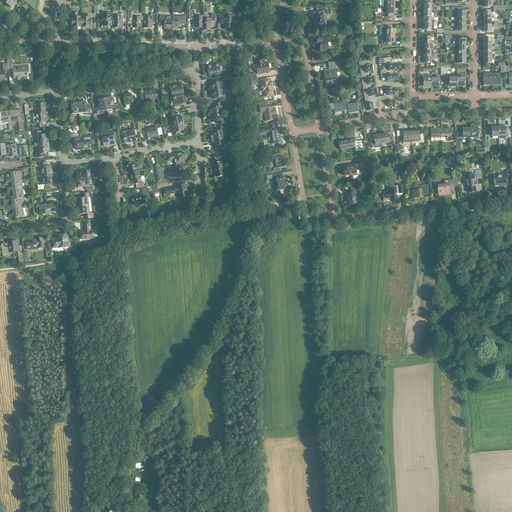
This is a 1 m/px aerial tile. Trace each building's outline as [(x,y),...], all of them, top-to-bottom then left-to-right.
[(16,3),(15,3),(17,0),(8,0),(6,3),(12,8),(16,3)] [(23,0),(35,10),(36,0),(23,0)] [(325,24),(324,14),(326,14),(326,13),(330,13),(330,11),(331,10),(330,6),(316,6),(317,13),(314,14),(317,26),(325,24)] [(382,7),(382,14),(385,14),(385,16),(391,16),(391,14),(394,14),(394,7),(386,7),(383,7),(382,7)] [(460,7),(451,7),(451,10),(454,10),(454,11),(455,11),(455,18),(457,18),(466,18),(466,11),(460,11),(460,7)] [(495,12),(483,12),(483,19),(495,19),(495,13),(505,13),(505,9),(495,9),(495,12)] [(195,27),(202,27),(203,27),(203,18),(203,16),(194,16),(195,10),(189,10),(189,19),(195,19),(195,27)] [(81,26),(81,17),(77,17),(77,13),(73,13),(73,18),(72,18),(72,22),(71,22),(71,24),(72,25),(72,26),(81,27),(81,26)] [(113,16),(113,26),(112,26),(112,27),(120,27),(120,23),(122,23),(122,22),(126,22),(126,13),(121,13),(121,16),(113,16)] [(142,17),(133,17),(133,14),(128,13),(128,20),(133,20),(133,21),(133,23),(132,28),(141,28),(141,23),(142,23),(142,17)] [(113,26),(113,16),(113,14),(103,14),(103,22),(105,22),(105,26),(112,26),(113,26)] [(142,23),(143,23),(143,28),(152,28),(152,24),(152,22),(157,22),(157,14),(151,14),(151,16),(144,16),(144,17),(142,17),(142,23)] [(202,27),(202,29),(210,29),(210,21),(215,21),(215,14),(211,14),(211,18),(203,18),(203,27),(202,27)] [(81,17),(81,26),(82,26),(82,27),(90,27),(90,26),(91,26),(91,25),(91,23),(91,22),(91,18),(90,18),(90,15),(86,15),(86,17),(82,17),(81,17)] [(172,18),(168,17),(168,16),(160,16),(160,23),(163,23),(163,22),(165,22),(164,26),(168,26),(167,28),(173,28),(173,18),(172,18)] [(173,28),(179,29),(179,24),(185,24),(185,17),(172,16),(172,18),(173,18),(173,28)] [(222,23),(224,23),(224,28),(233,28),(233,16),(224,16),(219,16),(218,24),(222,24),(222,23)] [(385,26),(380,26),(380,36),(382,36),(385,36),(386,36),(394,36),(394,29),(391,29),(391,27),(385,26)] [(331,38),(330,34),(318,36),(321,51),(329,50),(329,52),(333,51),(332,46),(328,46),(327,39),(331,38)] [(385,36),(382,36),(382,45),(391,45),(391,43),(394,43),(394,36),(386,36),(385,36)] [(393,70),(394,70),(394,63),(390,63),(390,57),(379,59),(379,65),(384,65),(384,70),(393,70)] [(268,63),(264,63),(263,60),(257,61),(258,64),(256,65),(257,74),(263,73),(262,72),(264,72),(264,73),(269,72),(268,63)] [(368,72),(373,72),(372,65),(367,65),(366,60),(359,61),(361,73),(368,72)] [(338,67),(337,61),(328,63),(329,70),(324,71),(326,81),(327,85),(333,84),(332,80),(337,79),(336,68),(338,67)] [(9,73),(8,68),(8,63),(4,64),(4,71),(0,70),(0,80),(5,80),(5,73),(9,73)] [(219,64),(212,66),(212,65),(207,66),(209,74),(213,73),(213,75),(221,73),(219,64)] [(29,72),(29,67),(26,68),(26,65),(21,65),(21,66),(13,66),(14,78),(15,78),(15,80),(19,80),(19,78),(27,77),(27,72),(29,72)] [(384,70),(381,70),(381,77),(385,77),(385,81),(394,81),(394,74),(393,74),(393,70),(384,70)] [(370,84),(375,83),(373,76),(368,77),(368,72),(361,73),(363,85),(370,84)] [(501,85),(500,73),(492,74),(492,85),(501,85)] [(483,74),(484,85),(492,85),(492,74),(483,74)] [(431,86),(431,77),(427,77),(427,75),(423,76),(423,78),(423,84),(425,84),(425,87),(428,86),(429,88),(431,87),(431,86)] [(431,75),(431,77),(431,86),(438,86),(438,83),(439,83),(439,75),(431,75)] [(450,83),(450,86),(457,86),(457,77),(449,77),(449,83),(450,83)] [(465,83),(465,77),(457,77),(457,86),(464,86),(464,83),(465,83)] [(273,86),(272,82),(267,82),(266,79),(260,80),(261,83),(260,84),(261,92),(264,91),(265,96),(268,95),(268,96),(273,96),(272,86),(273,86)] [(221,89),(219,82),(207,84),(209,91),(221,89)] [(171,89),(172,95),(174,95),(182,93),(182,90),(183,90),(182,84),(169,86),(170,90),(171,89)] [(364,97),(375,95),(376,95),(375,88),(370,89),(370,84),(363,85),(364,97)] [(384,96),(378,97),(378,100),(381,99),(381,100),(393,100),(393,95),(394,95),(394,88),(387,88),(387,94),(384,94),(384,96)] [(148,90),(144,91),(146,101),(157,99),(158,104),(163,103),(162,95),(157,96),(156,89),(151,90),(149,91),(148,90)] [(221,89),(209,91),(209,95),(210,95),(210,98),(216,97),(216,99),(224,98),(224,97),(226,96),(225,95),(222,95),(221,89)] [(184,97),(184,93),(182,93),(174,95),(174,97),(173,98),(175,105),(176,104),(176,106),(173,107),(174,110),(180,109),(179,104),(184,103),(183,97),(184,97)] [(125,105),(133,104),(133,106),(136,105),(135,97),(132,98),(131,95),(128,96),(128,94),(123,95),(125,105)] [(364,97),(365,103),(363,104),(363,110),(366,110),(367,111),(374,109),(373,108),(377,108),(375,97),(376,97),(375,95),(364,97)] [(109,98),(104,98),(107,110),(113,109),(115,108),(115,111),(120,110),(119,104),(114,105),(112,97),(109,98)] [(394,107),(394,100),(393,100),(381,100),(381,99),(378,100),(378,97),(376,97),(375,97),(377,108),(385,107),(385,106),(387,106),(387,107),(394,107)] [(99,112),(107,110),(104,98),(98,100),(99,107),(93,108),(94,114),(98,114),(97,112),(99,111),(99,112)] [(357,103),(347,105),(346,100),(342,100),(343,102),(333,104),(334,112),(348,110),(348,114),(358,112),(357,103)] [(79,112),(78,101),(71,102),(72,110),(70,110),(71,116),(73,115),(73,113),(79,112)] [(78,101),(79,112),(85,112),(85,114),(90,114),(90,107),(85,107),(85,101),(78,101)] [(264,112),(266,121),(274,120),(274,117),(277,116),(275,108),(272,109),(271,106),(268,107),(267,102),(259,103),(260,113),(264,112)] [(36,104),(37,114),(46,113),(45,109),(45,107),(45,103),(36,104)] [(215,107),(209,108),(210,115),(220,113),(219,108),(222,107),(221,103),(214,104),(215,107)] [(7,113),(7,111),(1,112),(2,118),(2,123),(8,122),(10,132),(14,132),(12,121),(11,112),(7,113)] [(17,111),(11,112),(12,121),(18,120),(19,131),(24,130),(22,121),(25,120),(24,113),(21,114),(22,116),(18,116),(17,111)] [(171,122),(172,122),(173,125),(183,123),(182,116),(176,118),(175,116),(176,115),(176,112),(169,113),(171,122)] [(35,114),(33,115),(34,125),(35,125),(35,128),(43,127),(43,122),(47,122),(46,113),(37,114),(35,114)] [(224,118),(221,119),(220,113),(210,115),(211,122),(217,121),(218,124),(225,123),(224,118)] [(178,131),(185,130),(183,123),(173,125),(174,129),(172,129),(173,134),(178,133),(178,131)] [(139,129),(138,124),(133,125),(134,130),(128,131),(128,132),(124,133),(125,138),(123,138),(124,144),(130,142),(130,141),(132,141),(136,140),(135,132),(140,131),(139,129)] [(158,136),(156,126),(146,128),(148,138),(158,136)] [(222,137),(222,133),(225,132),(224,126),(217,128),(217,131),(209,133),(211,140),(212,140),(212,139),(222,137)] [(281,142),(280,137),(279,135),(280,135),(279,128),(275,129),(275,126),(268,127),(269,131),(270,130),(272,142),(271,142),(271,144),(281,142)] [(477,130),(477,127),(470,128),(470,137),(474,137),(474,139),(480,139),(479,130),(477,130)] [(431,138),(434,138),(434,141),(441,141),(441,137),(441,128),(431,129),(431,138)] [(441,137),(446,137),(447,140),(451,140),(451,129),(444,129),(444,128),(441,128),(441,137)] [(470,128),(462,128),(462,131),(461,131),(461,137),(463,137),(470,137),(470,128)] [(38,145),(49,144),(48,135),(42,136),(42,135),(41,135),(41,131),(33,132),(34,136),(37,135),(38,142),(39,142),(39,145),(38,145)] [(412,142),(419,142),(419,143),(424,143),(423,133),(420,134),(420,131),(411,132),(412,142)] [(114,139),(117,138),(116,132),(108,133),(109,137),(102,138),(104,146),(115,144),(114,139)] [(400,137),(401,143),(398,143),(398,145),(398,150),(403,150),(402,144),(405,144),(405,143),(412,142),(411,132),(403,132),(403,135),(404,135),(404,137),(400,137)] [(392,136),(388,136),(388,133),(380,135),(382,144),(386,143),(386,144),(388,145),(393,144),(392,136)] [(81,137),(82,149),(90,148),(89,145),(91,145),(91,143),(94,143),(94,135),(90,135),(90,136),(81,137)] [(380,135),(373,136),(374,141),(373,142),(373,141),(369,142),(370,148),(374,147),(373,145),(375,144),(375,145),(382,144),(380,135)] [(82,149),(81,137),(73,138),(74,146),(75,146),(75,150),(82,149)] [(212,139),(212,140),(213,146),(216,146),(216,147),(219,146),(219,145),(225,144),(223,137),(222,137),(212,139)] [(354,139),(339,141),(340,149),(355,147),(354,139)] [(50,151),(49,144),(38,145),(39,154),(36,154),(36,158),(46,157),(45,151),(50,151)] [(4,146),(5,152),(8,152),(9,156),(17,155),(16,153),(15,147),(16,147),(15,146),(8,147),(8,145),(4,146)] [(16,147),(15,147),(16,153),(20,153),(20,157),(28,156),(27,147),(19,148),(19,146),(16,147)] [(174,162),(175,165),(184,164),(186,163),(184,155),(182,156),(181,153),(167,155),(168,160),(175,159),(176,162),(174,162)] [(218,177),(219,177),(224,176),(223,169),(224,168),(223,165),(222,165),(221,160),(225,159),(224,153),(214,155),(215,161),(216,161),(216,162),(213,163),(214,168),(215,171),(214,171),(215,178),(216,177),(216,178),(218,177)] [(272,160),(275,159),(277,168),(280,168),(285,167),(284,159),(283,159),(282,153),(271,155),(272,160)] [(42,176),(52,175),(51,170),(51,167),(51,166),(47,166),(47,162),(39,162),(40,167),(41,167),(41,173),(42,173),(42,176)] [(136,171),(135,167),(138,167),(138,164),(132,165),(132,163),(126,164),(127,169),(129,169),(129,172),(136,171)] [(346,165),(346,167),(343,168),(345,176),(352,175),(352,176),(357,175),(355,166),(357,166),(356,163),(346,165)] [(183,165),(184,164),(175,165),(173,165),(174,173),(176,173),(177,176),(186,174),(185,167),(183,167),(183,165)] [(75,171),(76,179),(77,179),(87,178),(86,170),(75,171)] [(21,177),(20,177),(19,171),(11,172),(12,178),(11,178),(12,182),(13,181),(12,181),(21,180),(21,177)] [(139,171),(136,171),(129,172),(130,173),(131,180),(133,179),(134,184),(136,183),(137,188),(144,187),(143,182),(141,182),(139,171)] [(465,175),(467,192),(476,191),(475,181),(477,181),(482,181),(481,173),(476,174),(474,174),(465,175)] [(493,176),(494,180),(493,180),(494,185),(503,185),(507,185),(506,174),(497,175),(498,176),(493,176)] [(52,175),(42,176),(42,181),(43,184),(44,184),(46,184),(46,186),(46,187),(50,187),(50,186),(50,184),(53,183),(52,178),(51,175),(52,175)] [(284,176),(274,178),(276,189),(286,188),(286,184),(287,184),(286,180),(285,180),(284,176)] [(77,179),(78,187),(86,186),(86,190),(93,189),(93,185),(89,186),(88,178),(87,178),(77,179)] [(21,186),(21,180),(12,181),(13,181),(13,187),(12,187),(13,191),(14,190),(22,189),(23,189),(22,186),(21,186)] [(439,191),(440,195),(451,194),(451,190),(449,190),(449,187),(451,186),(450,180),(444,180),(444,184),(437,185),(438,192),(439,191)] [(176,186),(176,187),(164,189),(166,195),(169,195),(169,194),(177,192),(178,198),(188,196),(186,184),(176,186)] [(402,193),(403,193),(402,185),(389,186),(390,192),(383,192),(383,199),(389,198),(390,201),(398,200),(397,195),(397,193),(402,193)] [(422,194),(428,193),(427,185),(414,186),(414,190),(412,190),(413,198),(422,197),(422,194)] [(351,193),(348,193),(350,205),(356,204),(359,203),(358,199),(356,187),(350,188),(351,193)] [(151,199),(149,188),(142,190),(143,194),(132,197),(133,205),(137,204),(145,203),(145,200),(151,199)] [(23,195),(22,189),(14,190),(14,196),(14,199),(20,198),(21,199),(24,198),(23,195)] [(85,198),(78,198),(79,207),(89,206),(89,205),(91,205),(90,197),(92,197),(91,193),(84,193),(85,198)] [(21,204),(21,199),(20,198),(14,199),(12,199),(13,205),(12,205),(13,209),(14,209),(14,208),(22,207),(23,207),(22,204),(21,204)] [(48,214),(47,204),(40,204),(39,202),(36,203),(37,211),(40,211),(40,214),(48,214)] [(47,204),(48,214),(56,213),(55,202),(52,202),(52,203),(47,204)] [(89,206),(79,207),(80,214),(85,214),(86,218),(94,218),(93,213),(89,213),(89,206)] [(22,213),(22,207),(14,208),(14,209),(14,214),(14,218),(24,216),(23,213),(22,213)] [(84,229),(85,229),(85,231),(81,231),(82,239),(94,238),(93,230),(90,230),(90,222),(84,222),(84,229)] [(57,236),(57,239),(51,240),(52,248),(59,247),(59,248),(67,246),(67,243),(68,243),(67,234),(57,236)] [(30,242),(24,243),(25,249),(31,248),(32,250),(38,249),(38,248),(39,250),(43,249),(43,247),(44,247),(44,245),(45,245),(45,244),(45,243),(44,242),(43,238),(36,239),(30,240),(30,242)] [(23,261),(22,247),(18,247),(17,241),(12,241),(12,242),(1,244),(2,255),(3,255),(3,256),(9,255),(9,252),(10,252),(18,251),(19,261),(23,261)]
